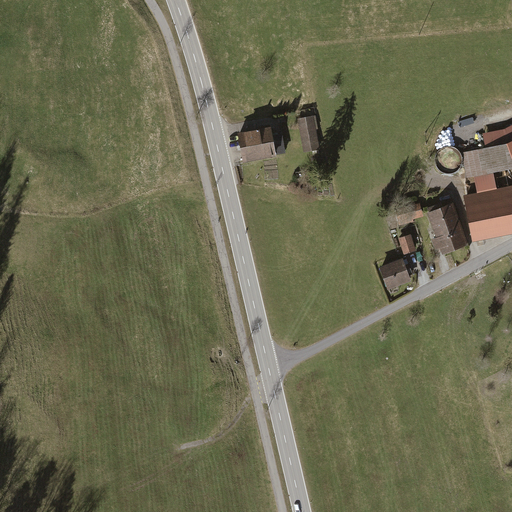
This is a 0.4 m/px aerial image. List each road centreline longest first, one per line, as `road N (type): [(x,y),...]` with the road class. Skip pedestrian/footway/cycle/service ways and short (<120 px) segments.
road 1 (primary): [(268,366),(175,0)]
road 2 (residential): [(268,366),(511,240)]
road 3 (primary): [(302,511),(268,366)]
